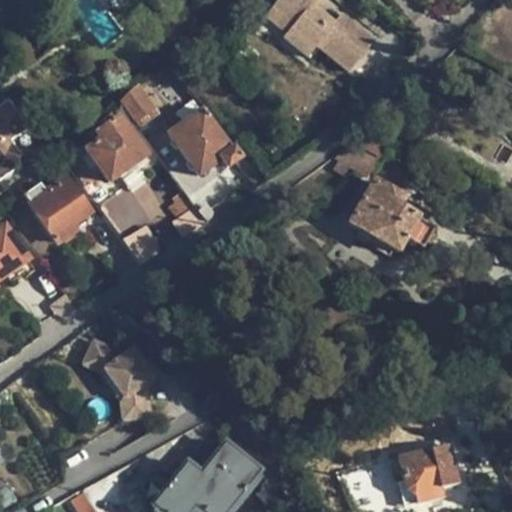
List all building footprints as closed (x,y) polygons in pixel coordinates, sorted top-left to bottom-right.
[(296,25),(289,34),(285,37),(309,58),(320,46),(350,74),(378,42),(343,13),(328,30),(317,20),(308,12),(314,5),(309,0),(278,0),(274,5),(296,25)] [(267,14),(289,34),(296,25),(274,5),(267,14)] [(324,13),(314,5),(308,12),(317,20),(324,13)] [(137,85),(120,103),(135,123),(154,108),(137,85)] [(229,169),(235,164),(241,159),(235,148),(232,149),(194,98),(181,107),(189,120),(169,135),(199,177),(223,160),(229,169)] [(0,182),(14,173),(9,166),(23,157),(12,140),(29,128),(9,100),(0,105),(0,182)] [(109,185),(155,151),(135,123),(120,103),(107,117),(93,131),(100,140),(85,152),(109,185)] [(390,138),(374,128),(368,133),(359,147),(354,143),(335,157),(339,160),(350,166),(366,176),(390,138)] [(257,188),(265,182),(245,157),(241,159),(235,164),(241,171),(257,188)] [(344,176),(350,166),(339,160),(333,169),(344,176)] [(252,192),(257,188),(241,171),(238,174),(252,192)] [(46,191),(40,184),(23,196),(59,244),(61,243),(66,245),(74,240),(74,235),(76,232),(73,227),(92,213),(65,177),(46,191)] [(102,206),(120,236),(162,211),(144,181),(102,206)] [(424,250),(435,230),(399,207),(403,199),(375,181),(349,225),(397,254),(406,240),(424,250)] [(206,222),(196,208),(175,222),(185,235),(206,222)] [(124,238),(137,262),(158,250),(146,226),(124,238)] [(0,281),(29,261),(5,227),(0,229),(0,281)] [(94,342),(83,364),(101,373),(105,370),(125,399),(121,401),(123,421),(148,419),(145,385),(153,379),(133,350),(125,356),(94,342)] [(511,368),(500,372),(510,406),(511,405),(511,368)] [(101,373),(99,374),(119,403),(121,401),(125,399),(105,370),(101,373)] [(387,431),(382,417),(358,426),(366,447),(378,443),(375,435),(387,431)] [(349,465),(337,440),(300,459),(311,483),(349,465)] [(200,475),(186,464),(152,508),(157,511),(191,511),(194,509),(197,511),(229,511),(261,473),(225,445),(200,475)] [(399,458),(405,483),(410,507),(446,499),(444,489),(461,485),(453,446),(399,458)] [(404,508),(410,507),(405,483),(399,484),(404,508)] [(95,511),(82,491),(70,498),(78,511),(95,511)]
